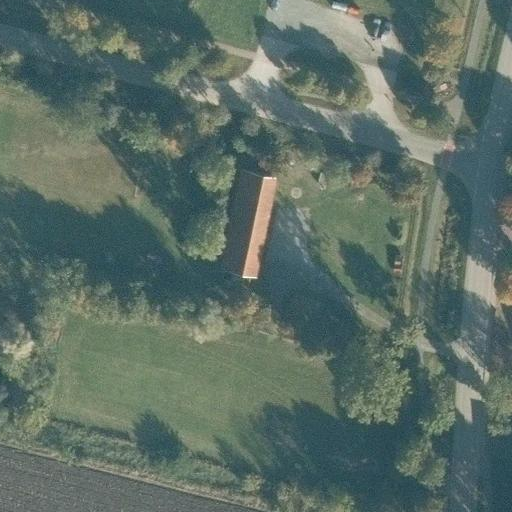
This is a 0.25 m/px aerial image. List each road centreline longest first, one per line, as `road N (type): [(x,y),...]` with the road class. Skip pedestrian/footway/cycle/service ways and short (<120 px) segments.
road 1 (tertiary): [(493,164),(0,33)]
road 2 (secondary): [(487,225),(470,511)]
